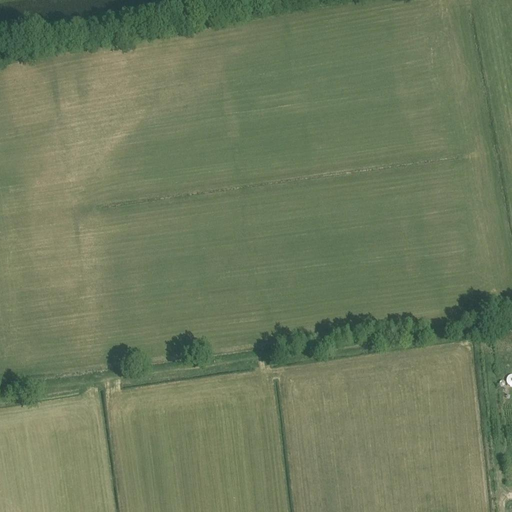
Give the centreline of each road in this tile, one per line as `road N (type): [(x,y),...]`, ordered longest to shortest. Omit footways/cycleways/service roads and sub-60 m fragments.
road 1 (track): [(0,393),(511,323)]
road 2 (unclassified): [(0,41),(233,0)]
